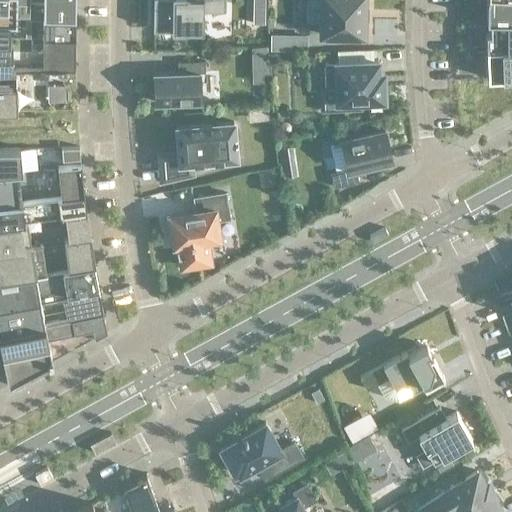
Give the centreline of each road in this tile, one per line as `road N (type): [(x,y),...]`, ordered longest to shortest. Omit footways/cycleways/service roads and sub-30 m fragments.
road 1 (residential): [(118,0),(126,199),(156,332)]
road 2 (residential): [(175,426),(454,275)]
road 3 (residential): [(427,182),(156,332)]
road 4 (residential): [(427,182),(420,0)]
road 5 (residential): [(17,511),(175,426)]
road 6 (residential): [(156,332),(0,417)]
road 7 (residential): [(511,434),(475,352),(454,275)]
